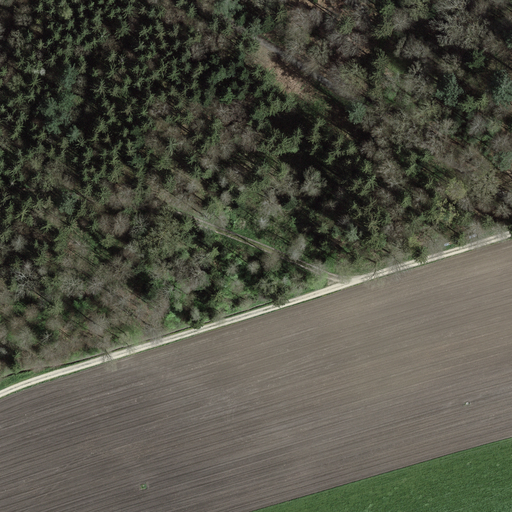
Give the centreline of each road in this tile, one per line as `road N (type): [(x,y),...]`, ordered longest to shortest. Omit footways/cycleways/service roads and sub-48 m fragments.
road 1 (track): [(511,236),(0,394)]
road 2 (track): [(511,202),(297,56),(189,0)]
road 3 (track): [(0,187),(132,204),(360,281)]
